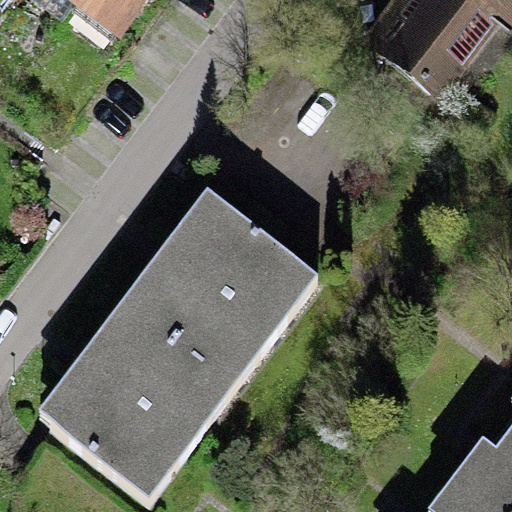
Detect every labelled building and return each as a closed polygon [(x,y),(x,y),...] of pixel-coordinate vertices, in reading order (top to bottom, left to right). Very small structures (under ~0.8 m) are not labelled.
[(146,0),(82,0),(80,2),(121,33),(146,0)] [(511,44),(511,0),(422,0),(379,55),(455,116),(511,44)] [(219,210),(134,320),(232,395),(317,285),(219,210)] [(147,504),(232,395),(134,320),(50,429),(147,504)] [(511,511),(511,439),(469,495),(492,511),(511,511)] [(492,511),(469,495),(455,511),(492,511)]
